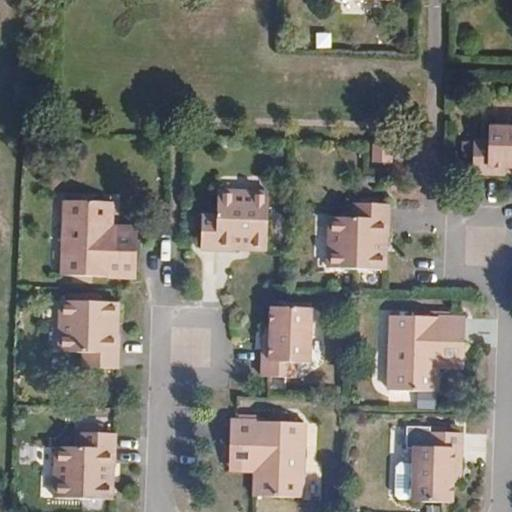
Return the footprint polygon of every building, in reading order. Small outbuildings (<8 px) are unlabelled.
[(511,127),(488,127),(488,141),(474,140),(473,174),(507,175),(507,167),(511,166),(511,127)] [(391,163),(392,145),(373,144),(372,163),(391,163)] [(267,251),(269,193),(217,190),(216,215),(201,214),(200,249),(234,251),(234,249),(234,245),(249,245),(249,249),(249,250),(267,251)] [(112,247),(113,224),(114,202),(64,200),(61,275),(136,278),(137,248),(112,247)] [(381,254),(381,238),(386,238),(388,238),(389,204),(354,202),(353,217),(328,216),(327,268),(385,270),(386,254),(381,254)] [(137,248),(138,224),(113,224),(112,247),(137,248)] [(112,336),(112,320),(118,320),(118,303),(60,301),(59,351),(82,352),(82,367),(118,368),(119,336),(118,336),(112,336)] [(310,364),(311,309),(271,307),(270,328),(270,343),(262,343),(261,377),(296,378),(296,363),(310,364)] [(438,370),(439,346),(464,346),(465,319),(390,316),(387,391),(437,392),(438,370)] [(464,370),(464,346),(439,346),(438,370),(464,370)] [(302,498),(304,423),(230,420),(229,448),(254,449),(254,473),(253,497),(302,498)] [(453,483),(453,467),(461,468),(463,433),(428,431),(428,447),(413,447),(411,502),(452,504),(453,483)] [(108,483),(109,467),(113,467),(114,467),(116,433),(80,432),(79,447),(55,446),(53,497),(112,500),(113,483),(108,483)] [(254,473),(254,449),(229,448),(228,472),(254,473)] [(461,483),(461,468),(453,467),(453,483),(461,483)]
